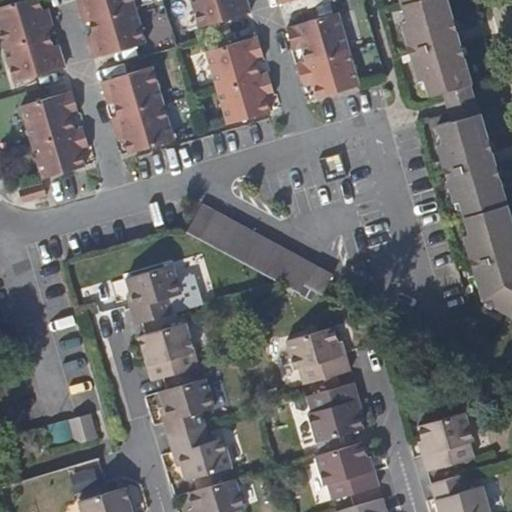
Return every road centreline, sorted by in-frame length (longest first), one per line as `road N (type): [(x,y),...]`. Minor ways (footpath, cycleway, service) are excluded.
road 1 (residential): [(160,511),(105,320)]
road 2 (residential): [(120,203),(64,14)]
road 3 (residential): [(120,203),(302,146)]
road 4 (residential): [(367,347),(415,511)]
road 5 (residential): [(302,146),(260,0)]
road 6 (residential): [(0,219),(37,228),(120,203)]
